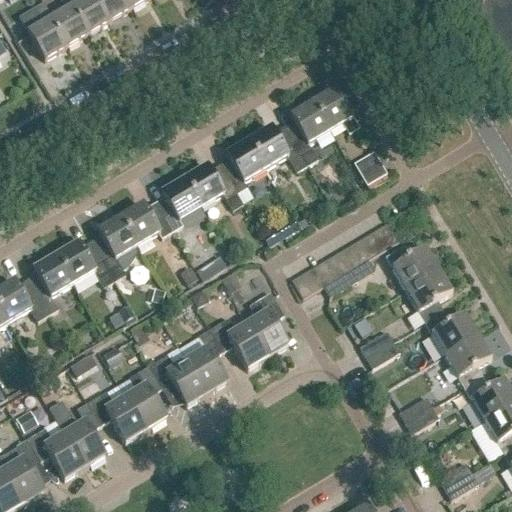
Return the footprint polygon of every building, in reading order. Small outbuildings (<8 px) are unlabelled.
[(71,12),(75,10),(68,0),(57,0),(66,15),(53,23),(49,25),(66,53),(88,40),(71,12)] [(93,0),(87,0),(88,2),(75,10),(71,12),(88,40),(109,27),(93,0)] [(122,0),(93,0),(109,27),(131,14),(122,0)] [(151,0),(122,0),(131,14),(152,0),(151,0)] [(511,0),(498,0),(498,2),(481,11),(479,20),(506,65),(508,67),(510,69),(511,69),(511,0)] [(49,25),(53,23),(44,8),(35,13),(45,28),(27,39),(44,66),(66,53),(49,25)] [(324,96),(310,104),(330,138),(343,131),(349,140),(359,134),(352,121),(351,122),(335,95),(333,96),(332,94),(325,98),(324,96)] [(308,151),(330,138),(310,104),(296,113),(297,115),(290,119),(291,121),(290,122),(292,126),(283,132),(307,172),(317,165),(308,151)] [(297,178),(307,172),(283,132),(273,138),(270,134),(249,146),(266,176),(288,163),(297,178)] [(245,189),(266,176),(249,146),(226,160),(229,164),(219,170),(237,199),(247,193),(245,189)] [(367,191),(386,179),(375,159),(355,170),(367,191)] [(207,171),(183,185),(201,215),(224,201),(234,217),(244,211),(237,199),(219,170),(210,176),(207,171)] [(180,227),(201,215),(183,185),(162,198),(164,202),(154,209),(172,238),(182,232),(180,227)] [(162,244),(172,238),(154,209),(145,214),(143,209),(120,223),(137,252),(160,239),(162,244)] [(135,260),(137,252),(120,223),(98,236),(100,240),(91,246),(115,287),(127,280),(124,275),(129,270),(133,266),(135,260)] [(268,253),(298,234),(291,224),(270,237),(269,236),(261,242),(268,253)] [(388,228),(377,234),(388,254),(399,247),(388,228)] [(388,254),(377,234),(368,240),(379,259),(388,254)] [(379,259),(368,240),(358,246),(369,265),(379,259)] [(73,290),(96,276),(105,292),(115,287),(91,246),(81,252),(78,247),(55,261),(73,290)] [(369,265),(358,246),(348,252),(360,271),(369,265)] [(360,271),(348,252),(340,257),(351,276),(360,271)] [(386,263),(406,297),(439,278),(425,254),(411,263),(404,252),(386,263)] [(340,257),(331,263),(342,282),(350,277),(351,276),(340,257)] [(51,303),(73,290),(55,261),(33,274),(36,279),(26,285),(48,321),(58,315),(51,303)] [(342,282),(331,263),(321,268),(332,287),(342,282)] [(332,287),(321,268),(312,274),(323,293),(332,287)] [(187,291),(197,285),(190,272),(179,278),(187,291)] [(323,293),(312,274),(302,280),(314,299),(323,293)] [(342,282),(332,287),(323,293),(330,304),(357,288),(350,277),(342,282)] [(229,300),(240,293),(231,278),(220,285),(229,300)] [(452,299),(439,278),(406,297),(426,330),(444,319),(438,308),(452,299)] [(314,299),(302,280),(291,286),(302,306),(314,299)] [(37,328),(48,321),(26,285),(16,291),(13,286),(0,293),(0,313),(9,328),(30,316),(37,328)] [(161,311),(165,298),(154,294),(151,307),(161,311)] [(196,314),(207,308),(201,296),(190,302),(196,314)] [(268,320),(248,331),(269,366),(289,354),(275,330),(285,324),(271,301),(261,307),(268,320)] [(123,328),(134,322),(128,311),(117,318),(123,328)] [(0,333),(9,328),(0,313),(0,333)] [(450,328),(444,319),(426,330),(445,363),(478,343),(464,320),(450,328)] [(248,378),(269,366),(248,331),(237,338),(229,326),(210,337),(224,360),(234,354),(248,378)] [(138,352),(149,345),(142,333),(130,339),(138,352)] [(214,366),(224,360),(210,337),(200,343),(207,356),(187,368),(207,402),(228,390),(214,366)] [(387,338),(360,354),(366,366),(393,349),(387,338)] [(491,364),(478,343),(445,363),(465,396),(484,385),(476,373),(491,364)] [(399,359),(393,349),(366,366),(372,375),(399,359)] [(109,374),(124,366),(116,353),(102,362),(109,374)] [(187,414),(207,402),(187,368),(176,375),(168,362),(149,374),(163,397),(173,391),(187,414)] [(79,395),(91,388),(83,373),(70,380),(79,395)] [(167,427),(153,403),(163,397),(149,374),(130,385),(137,398),(126,404),(146,439),(167,427)] [(489,394),(484,385),(465,396),(485,429),(511,412),(511,399),(503,386),(489,394)] [(126,451),(146,439),(126,404),(114,411),(107,399),(88,410),(101,433),(112,427),(126,451)] [(406,431),(432,415),(425,404),(399,420),(406,431)] [(49,415),(65,441),(85,475),(106,463),(92,439),(101,433),(88,410),(77,416),(85,429),(77,433),(62,408),(49,415)] [(511,412),(485,429),(504,462),(511,457),(511,412)] [(438,424),(432,415),(406,431),(411,441),(438,424)] [(23,438),(37,430),(29,416),(15,424),(23,438)] [(45,435),(27,446),(41,469),(51,463),(65,487),(85,475),(65,441),(53,448),(45,435)] [(30,475),(41,469),(27,446),(16,453),(24,465),(4,477),(24,511),(45,499),(30,475)] [(432,478),(444,471),(438,462),(427,469),(432,478)] [(22,511),(24,511),(4,477),(0,470),(0,511),(22,511)] [(445,498),(472,482),(465,470),(438,486),(445,498)] [(477,490),(472,482),(445,498),(450,506),(477,490)] [(472,511),(468,503),(452,511),(472,511)]
